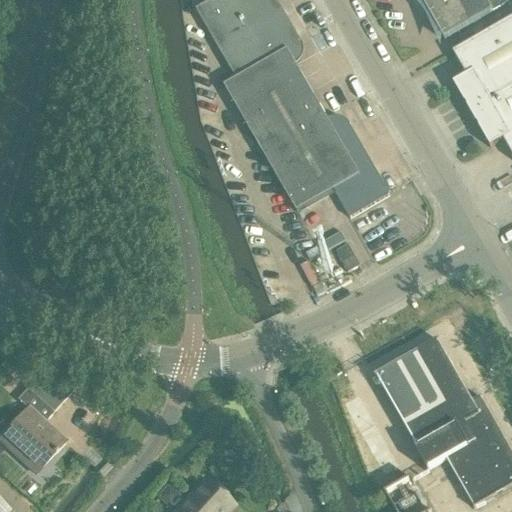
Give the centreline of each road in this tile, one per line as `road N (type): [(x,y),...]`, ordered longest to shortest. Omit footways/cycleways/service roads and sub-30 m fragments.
road 1 (unclassified): [(480,247),(343,0)]
road 2 (unclassified): [(253,358),(480,247)]
road 3 (secondary): [(0,192),(47,0)]
road 4 (residential): [(97,511),(148,456),(188,365)]
road 5 (unclassified): [(149,360),(0,281)]
road 6 (unclassified): [(318,511),(253,358)]
road 7 (unclassified): [(0,317),(149,360)]
